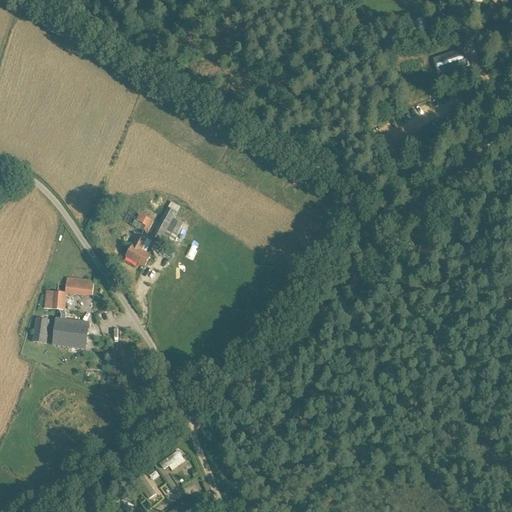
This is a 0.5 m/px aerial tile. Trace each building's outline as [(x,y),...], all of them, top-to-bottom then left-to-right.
[(463,53),(462,52),(437,60),(441,72),(458,67),(456,59),(462,58),(461,54),(463,53)] [(140,204),(149,187),(137,180),(128,197),(140,204)] [(182,224),(173,219),(180,208),(171,203),(152,237),(161,242),(164,236),(173,240),(182,224)] [(153,221),(140,215),(134,228),(147,234),(153,221)] [(145,267),(147,263),(151,256),(146,253),(152,242),(138,235),(126,257),(145,267)] [(65,293),(83,295),(92,296),(94,281),(67,278),(65,293)] [(48,335),(49,320),(36,318),(33,342),(46,344),(48,335)] [(70,344),(84,346),(86,326),(73,324),(72,325),(62,324),(60,342),(70,343),(70,344)] [(110,368),(120,369),(121,353),(112,352),(110,362),(110,368)] [(169,466),(172,470),(186,461),(178,450),(160,462),(164,469),(169,466)] [(145,474),(136,479),(147,500),(156,495),(145,474)] [(185,499),(167,511),(194,511),(195,511),(185,499)]
